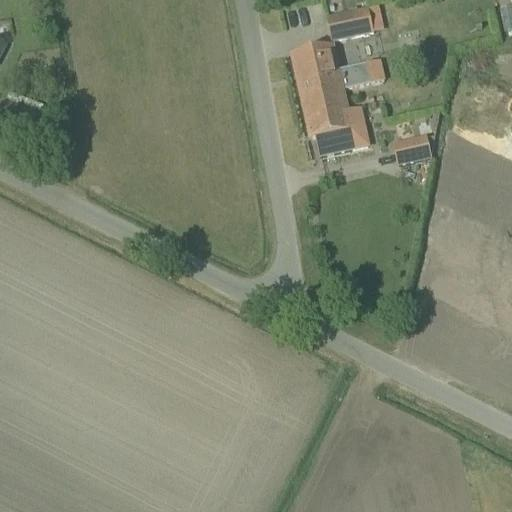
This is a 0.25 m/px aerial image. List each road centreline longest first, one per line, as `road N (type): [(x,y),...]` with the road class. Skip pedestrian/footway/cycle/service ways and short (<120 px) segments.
road 1 (unclassified): [(281,311),(292,283),(243,0)]
road 2 (unclassified): [(281,311),(0,169)]
road 3 (unclassified): [(511,431),(281,311)]
